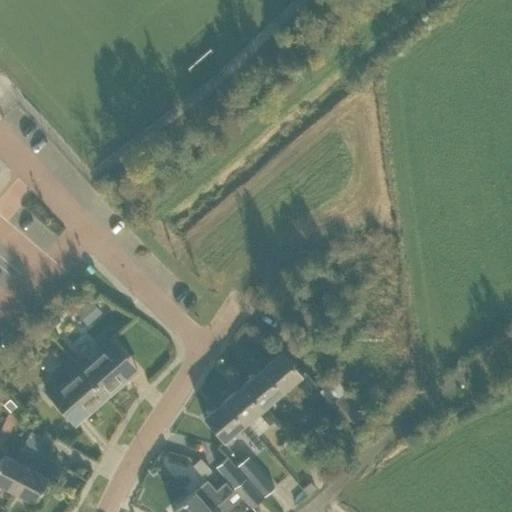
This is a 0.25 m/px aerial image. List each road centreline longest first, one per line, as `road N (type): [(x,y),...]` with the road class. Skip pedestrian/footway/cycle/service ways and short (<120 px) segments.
road 1 (residential): [(201,352),(0,136)]
road 2 (residential): [(108,511),(201,352)]
